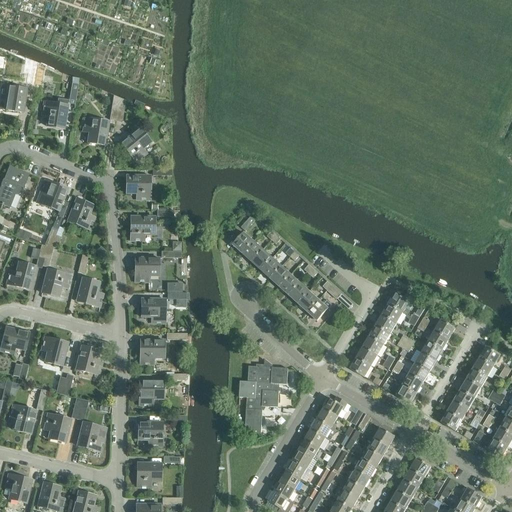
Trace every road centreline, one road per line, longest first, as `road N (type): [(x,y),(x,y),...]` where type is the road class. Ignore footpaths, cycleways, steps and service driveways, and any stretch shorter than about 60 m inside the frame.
road 1 (residential): [(121,337),(104,186)]
road 2 (residential): [(259,511),(256,494),(322,377)]
road 3 (residential): [(118,481),(121,337)]
road 4 (residential): [(414,433),(478,323)]
road 5 (residential): [(0,312),(121,337)]
road 6 (residential): [(118,481),(0,452)]
